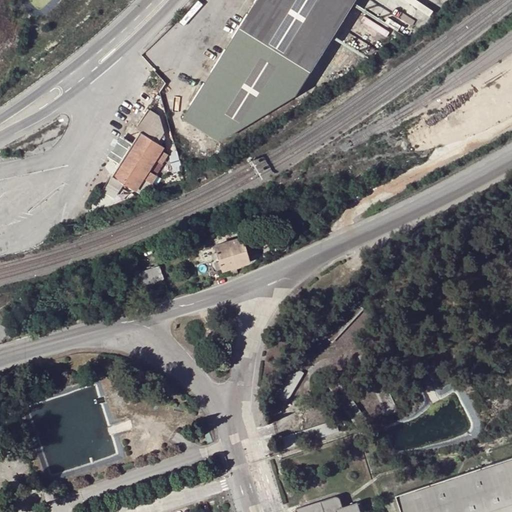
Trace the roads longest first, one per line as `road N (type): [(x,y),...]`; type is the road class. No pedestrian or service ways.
road 1 (tertiary): [(511,158),(292,267),(0,357)]
road 2 (secondary): [(168,0),(123,54),(0,132)]
